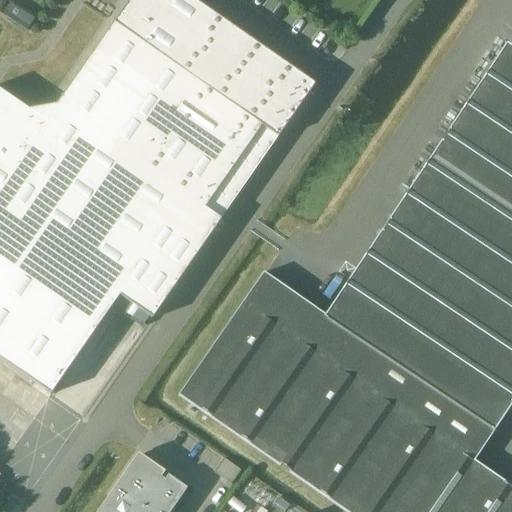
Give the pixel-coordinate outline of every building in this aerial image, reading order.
[(0,87),(0,357),(1,358),(51,393),(120,295),(152,317),(221,218),(205,207),(261,127),(277,139),(315,85),(191,0),(129,0),(115,21),(115,20),(114,21),(115,21),(114,22),(113,22),(113,23),(58,103),(31,109),(0,87)] [(2,15),(27,32),(36,17),(11,1),(2,15)] [(511,50),(506,46),(327,317),(265,271),(180,394),(350,511),(511,511),(511,487),(473,461),(511,402),(511,50)] [(501,430),(501,433),(501,436),(502,439),(503,442),(505,445),(507,447),(510,449),(511,450),(511,415),(510,416),(507,418),(505,421),(503,423),(502,427),(501,430)] [(139,454),(113,492),(119,496),(107,511),(170,511),(187,488),(168,475),(165,479),(161,476),(164,472),(139,454)]
